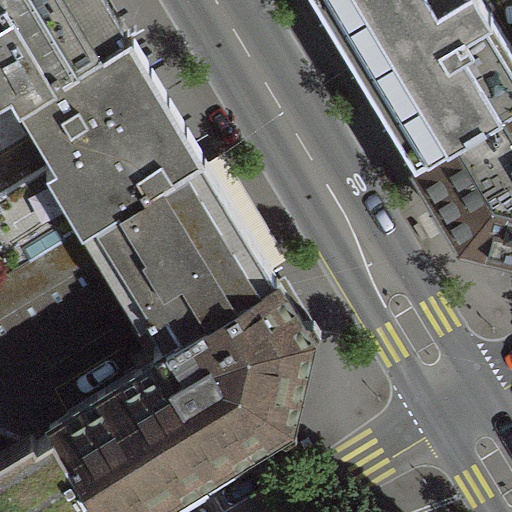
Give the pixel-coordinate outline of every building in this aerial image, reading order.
[(107,0),(0,0),(0,101),(7,97),(124,27),(107,0)] [(322,0),(415,153),(511,94),(511,49),(482,0),(322,0)] [(34,163),(75,231),(202,154),(124,27),(7,97),(44,157),(34,163)] [(511,94),(415,153),(471,242),(509,255),(511,255),(511,94)] [(171,340),(276,276),(202,154),(75,231),(132,326),(154,313),(171,340)] [(131,364),(44,415),(50,425),(103,511),(144,511),(204,476),(233,458),(290,423),(315,335),(276,276),(171,340),(131,364)] [(0,511),(103,511),(50,425),(27,439),(23,433),(0,447),(0,511)]
